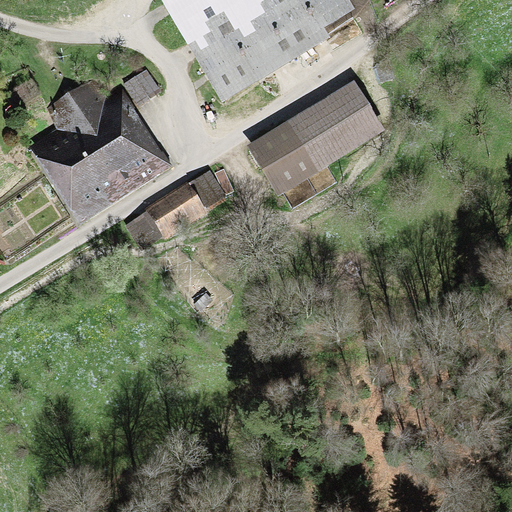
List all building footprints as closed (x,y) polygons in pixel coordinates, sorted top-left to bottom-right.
[(162,0),(223,100),(324,40),(311,19),(342,0),(162,0)] [(125,121),(147,107),(132,83),(110,97),(125,121)] [(48,114),(66,143),(116,112),(108,99),(105,101),(95,84),(48,114)] [(354,96),(258,155),(280,191),(377,132),(354,96)] [(120,198),(158,174),(116,112),(66,143),(45,156),(78,208),(112,186),(120,198)] [(137,253),(219,200),(205,178),(123,231),(137,253)] [(210,270),(236,255),(225,238),(199,254),(210,270)]
